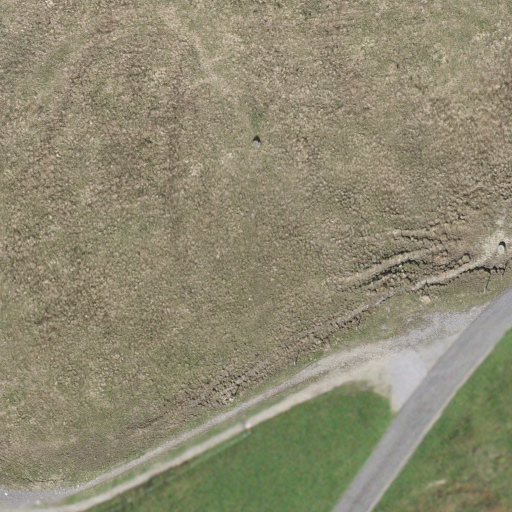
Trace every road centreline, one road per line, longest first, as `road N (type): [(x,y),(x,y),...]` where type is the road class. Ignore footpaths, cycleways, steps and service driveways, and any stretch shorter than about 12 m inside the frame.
road 1 (track): [(0,496),(30,504),(74,500),(346,362),(396,350),(462,350)]
road 2 (track): [(511,308),(462,350),(340,511)]
